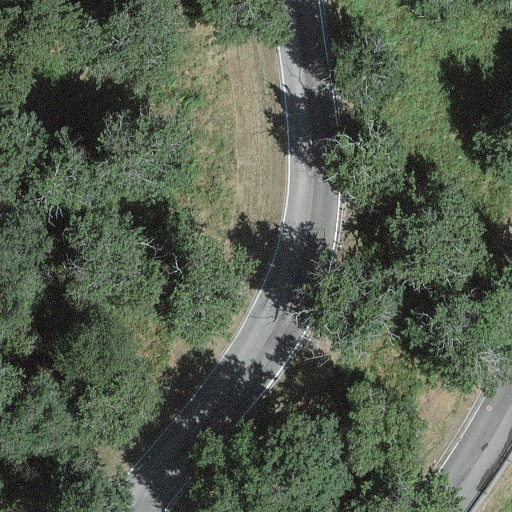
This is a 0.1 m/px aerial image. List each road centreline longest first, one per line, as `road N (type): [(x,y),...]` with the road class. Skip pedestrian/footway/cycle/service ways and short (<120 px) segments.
road 1 (tertiary): [(130,511),(251,360),(285,300),(307,219),(313,155),(292,0)]
road 2 (tertiary): [(511,396),(432,511)]
